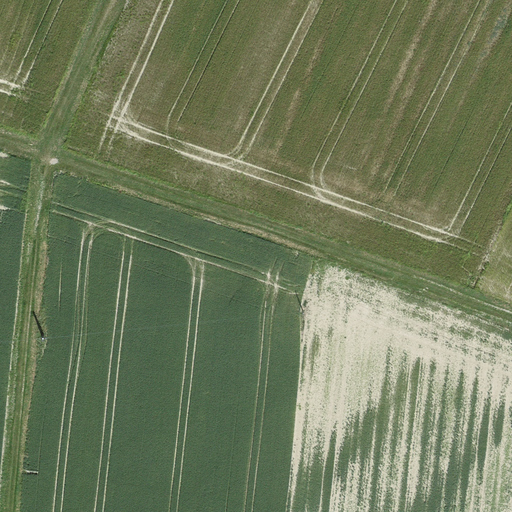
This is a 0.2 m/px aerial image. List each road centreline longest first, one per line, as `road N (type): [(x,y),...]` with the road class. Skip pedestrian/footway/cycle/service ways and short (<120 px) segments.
road 1 (track): [(511,316),(0,135)]
road 2 (track): [(10,511),(42,148),(109,0)]
